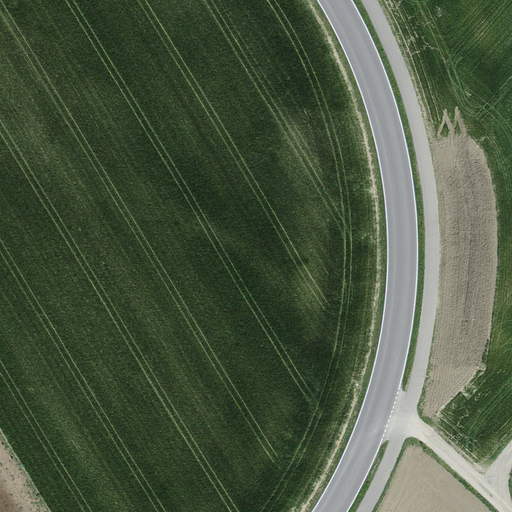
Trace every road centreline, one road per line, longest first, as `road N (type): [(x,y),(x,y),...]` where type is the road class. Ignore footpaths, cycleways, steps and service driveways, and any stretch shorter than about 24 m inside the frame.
road 1 (tertiary): [(335,0),(387,120),(403,278),(381,399),(329,511)]
road 2 (track): [(381,399),(510,511)]
